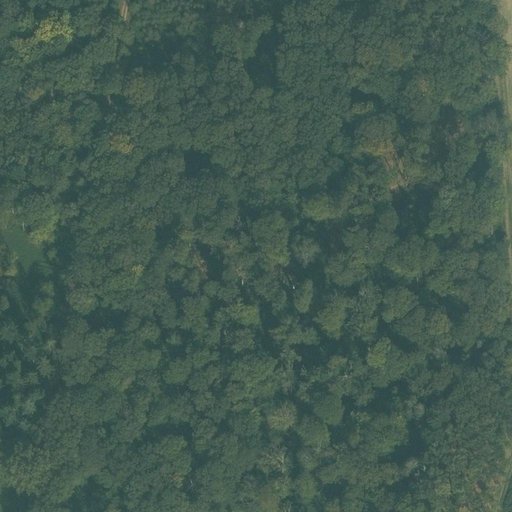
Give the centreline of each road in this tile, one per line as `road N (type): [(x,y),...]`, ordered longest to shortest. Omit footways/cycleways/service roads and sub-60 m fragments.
road 1 (track): [(36,511),(130,0)]
road 2 (track): [(494,0),(511,201),(511,485),(502,511)]
